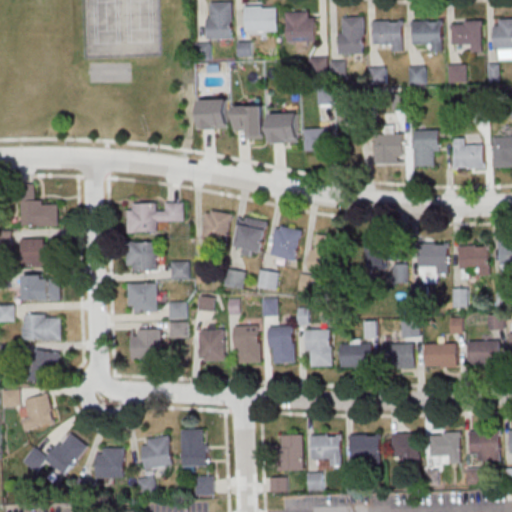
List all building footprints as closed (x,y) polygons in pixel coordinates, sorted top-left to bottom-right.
[(234,1),(211,1),(211,38),(234,38),(234,1)] [(280,30),(280,5),(247,6),(247,30),(280,30)] [(290,13),(290,41),(318,41),(318,13),(290,13)] [(343,54),(366,54),(366,17),(343,17),(343,54)] [(496,49),(502,49),(502,51),(511,50),(511,18),(496,19),(496,49)] [(375,21),(375,43),(395,43),(395,51),(405,50),(405,21),(375,21)] [(435,50),(444,50),(444,21),(414,21),(414,43),(435,43),(435,50)] [(474,51),(485,51),(485,21),(454,21),(454,44),(474,44),(474,51)] [(312,80),(329,80),(329,58),(312,58),(312,80)] [(334,79),(347,79),(347,61),(334,61),(334,79)] [(90,82),(131,82),(131,62),(90,62),(90,82)] [(412,83),(427,83),(427,67),(412,67),(412,83)] [(335,86),(319,86),(319,105),(335,105),(335,86)] [(393,110),(409,110),(409,94),(393,94),(393,110)] [(487,96),(472,96),(472,112),(487,112),(487,96)] [(341,125),(368,125),(368,108),(341,108),(341,125)] [(250,120),(248,112),(237,116),(240,124),(250,120)] [(301,114),(272,114),(272,143),(301,143),(301,114)] [(331,153),(331,129),(307,129),(307,153),(331,153)] [(415,131),(415,167),(439,167),(439,131),(415,131)] [(376,134),(376,164),(404,164),(404,134),(376,134)] [(511,135),(494,136),(494,168),(511,167),(511,135)] [(455,170),(486,170),(486,146),(466,146),(466,139),(455,139),(455,170)] [(60,228),(60,203),(37,203),(36,185),(21,185),(21,228),(60,228)] [(187,203),(167,203),(167,211),(159,211),(159,204),(131,204),(131,234),(159,234),(159,222),(187,222),(187,203)] [(234,215),(209,210),(203,241),(229,245),(234,215)] [(263,254),(269,222),(244,218),(239,249),(263,254)] [(297,261),(304,232),(279,226),(272,255),(297,261)] [(340,237),(315,234),(311,271),(336,274),(340,237)] [(60,267),(60,244),(47,244),(47,239),(24,239),(24,267),(60,267)] [(368,241),(368,270),(387,270),(387,241),(368,241)] [(511,272),(511,242),(502,243),(502,272),(511,272)] [(129,243),(129,271),(159,271),(159,243),(129,243)] [(439,283),(439,274),(450,274),(451,244),(421,244),(421,283),(439,283)] [(470,269),(480,269),(480,276),(491,276),(491,246),(461,246),(461,274),(470,274),(470,269)] [(174,262),(174,280),(191,280),(191,262),(174,262)] [(395,264),(395,283),(409,283),(409,264),(395,264)] [(215,283),(215,268),(200,268),(200,283),(215,283)] [(248,272),(228,270),(226,288),(246,290),(248,272)] [(279,274),(263,272),(262,287),(278,289),(279,274)] [(26,277),(26,302),(63,302),(63,277),(26,277)] [(131,284),(131,312),(160,312),(160,284),(131,284)] [(469,307),(469,289),(455,289),(455,307),(469,307)] [(200,311),(215,311),(215,297),(200,297),(200,311)] [(189,320),(189,303),(172,303),(172,320),(189,320)] [(64,340),(64,316),(25,316),(25,340),(64,340)] [(173,323),(173,339),(189,339),(189,323),(173,323)] [(236,363),(261,363),(261,326),(236,326),(236,363)] [(272,363),(296,363),(296,326),(272,326),(272,363)] [(163,358),(163,330),(134,330),(134,358),(163,358)] [(333,366),(333,330),(309,330),(309,366),(333,366)] [(225,361),(225,331),(201,331),(201,361),(225,361)] [(471,365),(502,365),(502,341),(471,341),(471,365)] [(343,367),(373,367),(373,344),(343,344),(343,367)] [(417,344),(385,344),(385,367),(417,367),(417,344)] [(459,367),(459,344),(428,344),(428,367),(459,367)] [(56,384),(61,352),(36,348),(31,380),(56,384)] [(29,429),(56,425),(52,394),(25,398),(29,429)] [(208,466),(208,429),(183,429),(184,466),(208,466)] [(48,460),(68,475),(90,445),(70,430),(48,460)] [(502,459),(502,431),(473,431),(473,459),(502,459)] [(422,432),(394,432),(394,459),(402,459),(402,469),(422,469),(422,432)] [(463,432),(433,432),(433,461),(442,461),(442,456),(452,456),(452,462),(463,462),(463,432)] [(305,434),(280,434),(280,471),(305,471),(305,434)] [(353,434),(353,463),(383,463),(383,434),(353,434)] [(344,435),(314,435),(314,466),(344,466),(344,435)] [(145,438),(145,467),(173,467),(173,438),(145,438)] [(127,448),(99,448),(99,477),(127,477),(127,448)] [(312,490),(324,490),(324,474),(312,474),(312,490)] [(144,497),(159,493),(154,475),(139,479),(144,497)] [(214,495),(214,476),(197,476),(197,495),(214,495)] [(288,491),(288,478),(272,478),(272,491),(288,491)]
